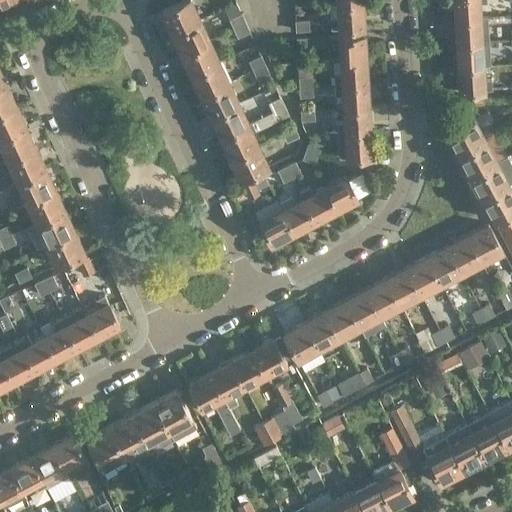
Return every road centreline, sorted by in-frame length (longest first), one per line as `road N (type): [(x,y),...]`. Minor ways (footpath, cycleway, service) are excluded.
road 1 (residential): [(96,0),(38,31),(31,49),(169,340)]
road 2 (residential): [(252,295),(345,252),(390,216),(409,153),(399,0)]
road 3 (residential): [(252,295),(120,0)]
road 4 (residential): [(0,431),(169,340)]
